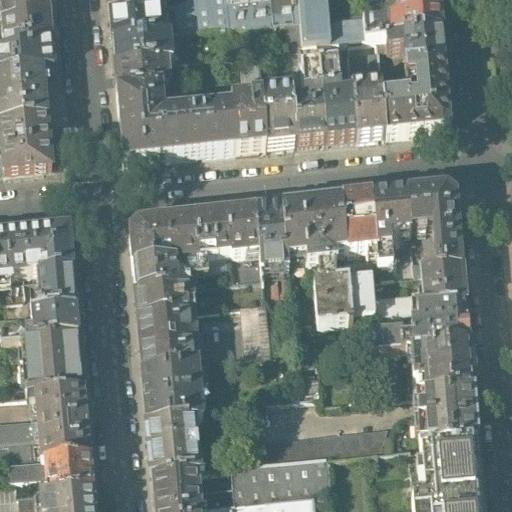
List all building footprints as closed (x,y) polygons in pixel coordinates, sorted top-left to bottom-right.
[(0,0),(0,1),(1,2),(4,47),(53,43),(51,18),(48,0),(0,0)] [(106,0),(108,18),(155,16),(153,0),(106,0)] [(300,29),(297,0),(198,0),(196,2),(175,14),(161,15),(163,40),(172,40),(300,29)] [(297,0),(300,29),(302,55),(317,54),(329,53),(328,36),(324,0),(297,0)] [(362,31),(365,49),(375,48),(386,47),(439,40),(438,30),(435,0),(393,0),(396,26),(362,31)] [(111,37),(112,43),(163,40),(161,15),(155,16),(108,18),(110,21),(111,37)] [(341,35),(328,36),(329,53),(346,51),(365,49),(362,31),(361,24),(341,25),(341,35)] [(112,49),(114,70),(168,67),(172,66),(172,40),(163,40),(112,43),(112,49)] [(401,58),(403,76),(442,72),(439,40),(386,47),(386,58),(401,58)] [(0,59),(0,83),(44,79),(51,79),(56,78),(53,43),(4,47),(5,59),(0,59)] [(351,98),(380,96),(375,48),(365,49),(346,51),(351,98)] [(482,53),(484,78),(493,77),(492,65),(491,52),(482,53)] [(292,111),(295,151),(320,149),(325,149),(319,71),(317,54),(302,55),(299,55),(303,110),(292,111)] [(115,75),(117,98),(162,94),(168,94),(168,67),(114,70),(115,75)] [(319,71),(325,149),(330,148),(355,146),(351,104),(339,105),(336,69),(319,71)] [(406,109),(381,111),(384,143),(416,140),(438,138),(447,126),(442,72),(403,76),(406,109)] [(233,113),(238,157),(256,155),(267,154),(261,100),(258,75),(239,78),(243,105),(231,107),(233,113)] [(0,83),(0,127),(0,129),(49,124),(45,92),(44,79),(0,83)] [(120,134),(123,168),(207,160),(238,157),(233,113),(163,120),(162,94),(117,98),(120,134)] [(351,104),(355,146),(377,144),(384,143),(381,111),(380,96),(351,98),(351,104)] [(291,98),(261,100),(267,154),(270,154),(295,151),(292,111),(291,98)] [(3,157),(5,181),(53,176),(49,130),(49,124),(0,129),(3,157)] [(424,267),(412,268),(413,277),(420,277),(460,274),(457,237),(454,204),(448,198),(406,202),(409,240),(411,245),(422,244),(424,267)] [(377,264),(378,280),(394,278),(391,241),(409,240),(406,202),(372,205),(377,264)] [(377,264),(372,205),(341,207),(345,259),(365,257),(366,265),(377,264)] [(345,259),(341,207),(281,213),(286,265),(304,264),(305,272),(317,271),(318,284),(314,284),(316,328),(351,326),(351,321),(348,282),(334,282),(332,268),(336,259),(345,259)] [(286,265),(281,213),(254,215),(258,258),(260,277),(287,275),(286,265)] [(204,263),(230,261),(258,258),(254,215),(228,217),(173,222),(138,225),(129,236),(132,270),(204,263)] [(31,239),(0,242),(0,286),(11,286),(11,281),(36,279),(71,275),(68,236),(31,239)] [(258,258),(230,261),(231,286),(260,283),(260,277),(258,258)] [(204,263),(132,270),(132,275),(134,294),(189,289),(189,279),(205,279),(204,263)] [(354,265),(346,266),(348,282),(358,281),(357,274),(355,274),(354,265)] [(358,281),(348,282),(351,321),(417,316),(463,312),(462,307),(460,274),(420,277),(421,296),(399,298),(399,304),(373,306),(371,280),(358,281)] [(71,275),(36,279),(37,285),(38,304),(30,304),(31,317),(74,314),(72,286),(71,275)] [(189,289),(134,294),(136,316),(136,321),(192,315),(194,315),(193,289),(189,289)] [(263,307),(239,310),(245,363),(268,360),(263,307)] [(400,331),(370,333),(371,356),(410,353),(466,349),(465,343),(463,312),(417,316),(418,329),(410,329),(411,336),(401,336),(400,331)] [(76,333),(74,314),(31,317),(31,320),(31,331),(0,335),(0,340),(1,348),(20,345),(35,342),(77,340),(76,333)] [(192,315),(136,321),(139,351),(140,374),(197,368),(196,354),(200,353),(199,348),(195,349),(192,315)] [(35,342),(20,345),(25,401),(34,400),(82,398),(79,370),(77,340),(35,342)] [(466,349),(410,353),(411,383),(425,383),(425,387),(431,387),(432,398),(470,394),(466,353),(466,349)] [(197,368),(140,374),(142,394),(146,429),(190,425),(203,423),(197,368)] [(471,405),(470,394),(432,398),(415,400),(418,454),(474,449),(471,405)] [(82,398),(34,400),(37,422),(40,470),(89,466),(86,432),(82,398)] [(3,426),(0,426),(0,473),(5,473),(40,470),(37,422),(21,424),(16,429),(10,429),(3,426)] [(190,425),(146,429),(148,455),(151,482),(193,478),(192,464),(197,460),(196,439),(191,434),(190,425)] [(240,453),(242,472),(323,464),(386,458),(384,439),(240,453)] [(421,511),(480,511),(479,498),(474,449),(418,454),(421,511)] [(323,464),(242,472),(228,474),(229,493),(233,493),(234,511),(312,503),(326,502),(323,464)] [(43,501),(91,497),(90,478),(89,466),(40,470),(5,473),(6,487),(42,485),(43,501)] [(193,478),(151,482),(152,500),(153,511),(226,511),(234,511),(233,493),(229,493),(206,495),(200,504),(196,504),(193,478)] [(39,501),(40,511),(92,511),(91,497),(43,501),(39,501)] [(312,511),(312,503),(234,511),(226,511),(312,511)]
